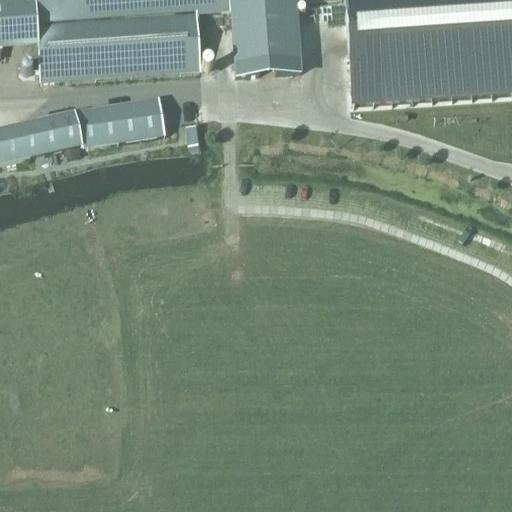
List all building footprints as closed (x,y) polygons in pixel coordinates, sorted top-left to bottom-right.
[(33,0),(33,1),(35,27),(36,27),(197,16),(197,21),(230,19),(228,0),(33,0)] [(228,0),(230,19),(234,86),(301,81),(295,0),(228,0)] [(511,0),(344,0),(352,111),(511,99),(511,0)] [(0,54),(37,52),(35,27),(33,1),(0,3),(0,54)] [(201,78),(197,21),(197,16),(36,27),(37,52),(40,89),(201,78)] [(0,171),(83,152),(164,140),(159,103),(71,119),(0,135),(0,171)] [(197,150),(195,131),(185,132),(187,151),(197,150)] [(78,153),(64,156),(66,165),(80,161),(78,153)]
